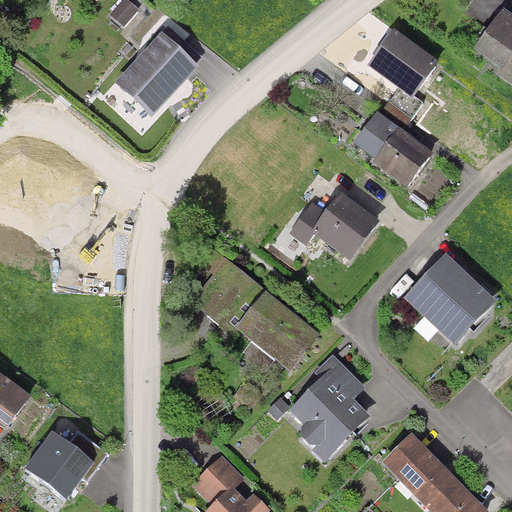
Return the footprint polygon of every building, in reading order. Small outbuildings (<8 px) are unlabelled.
[(123,0),(111,14),(124,26),(140,9),(129,0),(123,0)] [(497,73),(511,84),(511,13),(504,8),(475,48),(501,67),(497,73)] [(115,82),(152,115),(199,64),(197,62),(202,56),(167,25),(115,82)] [(405,130),(425,102),(414,95),(439,61),(395,28),(368,65),(399,87),(381,112),(405,130)] [(373,162),(408,187),(434,152),(405,130),(381,112),(377,110),(353,142),(375,158),(373,162)] [(314,236),(351,261),(379,220),(339,192),(326,212),(312,202),(290,233),(308,246),(314,236)] [(238,332),(291,372),(320,334),(214,253),(205,264),(216,273),(191,305),(234,338),(238,332)] [(497,300),(445,253),(404,299),(455,345),(497,300)] [(323,441),(335,453),(373,415),(356,398),(367,387),(334,354),(315,373),(321,378),(289,409),(304,424),(301,426),(301,436),(310,445),(320,444),(323,441)] [(0,422),(7,428),(31,396),(0,373),(0,422)] [(247,382),(233,397),(248,411),(262,396),(247,382)] [(277,420),(290,407),(281,398),(268,411),(277,420)] [(82,479),(94,462),(69,443),(53,431),(26,468),(67,498),(82,479)] [(78,431),(69,443),(94,462),(82,479),(88,483),(110,453),(78,431)] [(382,462),(431,511),(489,511),(490,511),(412,433),(382,462)] [(335,453),(323,441),(320,444),(314,451),(326,462),(335,453)] [(268,511),(270,510),(254,493),(247,500),(236,488),(246,478),(222,455),(192,485),(213,505),(206,511),(268,511)]
